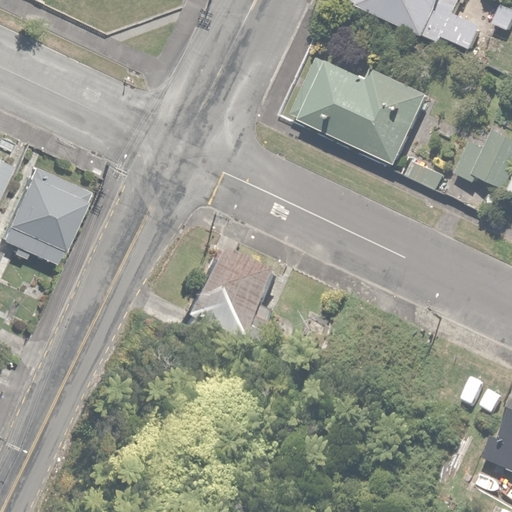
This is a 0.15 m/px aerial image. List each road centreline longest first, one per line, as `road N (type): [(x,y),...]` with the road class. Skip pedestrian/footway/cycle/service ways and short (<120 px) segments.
road 1 (tertiary): [(182,150),(3,511)]
road 2 (residential): [(511,305),(182,150)]
road 3 (residential): [(182,150),(0,64)]
road 4 (tertiary): [(256,0),(182,150)]
